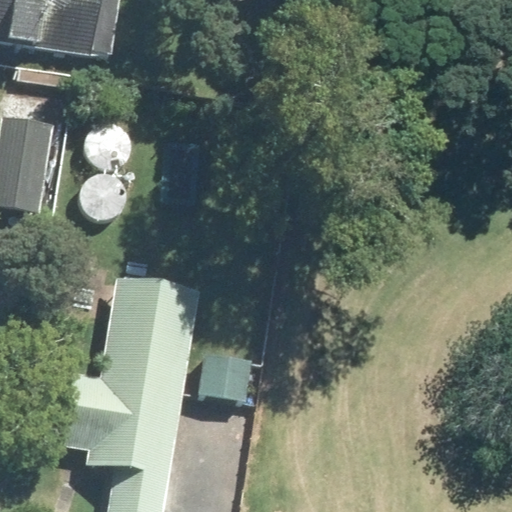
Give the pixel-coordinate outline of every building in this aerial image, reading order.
[(115,0),(0,0),(0,47),(107,62),(115,0)] [(0,115),(0,197),(63,206),(72,125),(66,124),(72,73),(16,66),(9,117),(0,115)] [(203,148),(160,145),(155,208),(198,211),(203,148)] [(109,463),(101,511),(162,511),(196,287),(114,275),(99,374),(79,371),(68,444),(84,447),(82,459),(109,463)] [(246,353),(199,351),(196,394),(243,398),(246,353)]
